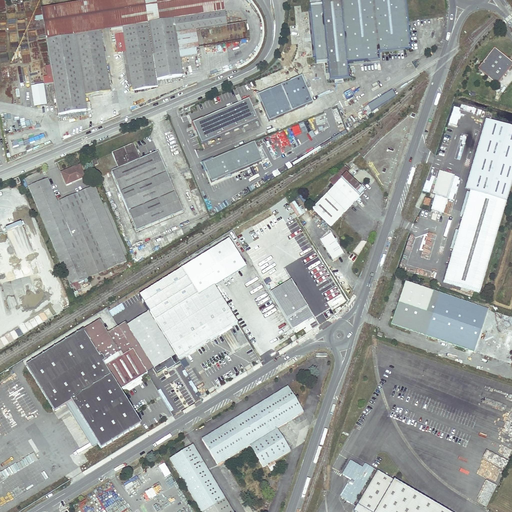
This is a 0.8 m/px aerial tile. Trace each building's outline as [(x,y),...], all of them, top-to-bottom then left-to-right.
[(156,80),(144,0),(99,0),(96,1),(100,32),(110,30),(111,36),(115,36),(118,54),(122,53),(125,69),(128,69),(131,85),(132,91),(158,86),(156,80)] [(222,0),(144,0),(156,80),(182,76),(179,58),(196,55),(195,49),(198,48),(195,31),(226,25),(222,0)] [(346,63),(339,0),(321,0),(322,5),(309,7),(315,62),(327,61),(329,80),(348,78),(346,63)] [(369,61),(374,60),(379,60),(378,53),(410,49),(404,0),(339,0),(345,48),(346,56),(346,63),(350,63),(369,61)] [(96,1),(41,9),(52,77),(53,84),(58,115),(90,110),(89,104),(86,104),(85,96),(110,92),(100,32),(96,1)] [(511,66),(511,62),(494,48),(482,64),(501,80),(511,66)] [(501,80),(482,64),(478,69),(497,85),(501,80)] [(53,84),(52,77),(43,79),(44,86),(53,84)] [(301,77),(258,96),(269,122),(312,103),(301,77)] [(43,81),(34,83),(35,86),(31,86),(34,107),(47,105),(43,81)] [(249,100),(193,124),(201,144),(257,120),(249,100)] [(511,181),(511,126),(484,119),(464,190),(469,192),(506,202),(511,181)] [(297,124),(290,127),(294,134),(300,132),(297,124)] [(254,143),(203,164),(211,182),(261,161),(254,143)] [(112,153),(118,169),(111,172),(119,192),(166,172),(157,152),(140,160),(133,144),(112,153)] [(66,185),(84,178),(79,166),(73,169),(61,174),(66,185)] [(329,183),(334,187),(345,175),(349,171),(345,167),(337,175),(334,178),(333,179),(329,183)] [(136,231),(182,212),(166,172),(119,192),(136,231)] [(353,182),(349,179),(345,175),(334,187),(327,194),(312,210),(331,227),(345,212),(351,206),(356,200),(363,193),(356,186),(361,180),(358,177),(353,182)] [(47,180),(28,188),(71,289),(75,288),(73,284),(126,262),(123,256),(102,204),(94,187),(57,203),(47,180)] [(479,293),(506,202),(469,192),(443,282),(479,293)] [(422,204),(428,206),(430,199),(424,197),(422,204)] [(442,215),(447,200),(435,197),(430,211),(442,215)] [(356,200),(351,206),(353,209),(359,203),(356,200)] [(297,216),(305,212),(301,205),(299,207),(295,201),(290,204),(297,216)] [(126,255),(104,203),(102,204),(123,256),(126,255)] [(362,227),(357,232),(361,236),(366,231),(362,227)] [(436,240),(411,232),(409,237),(435,244),(436,240)] [(331,234),(321,240),(333,260),(343,254),(331,234)] [(434,247),(408,239),(407,244),(433,251),(434,247)] [(119,391),(147,374),(146,373),(154,369),(157,374),(166,368),(167,371),(181,363),(179,360),(237,324),(214,287),(245,267),(229,241),(117,310),(120,315),(121,314),(125,321),(134,336),(132,338),(122,323),(117,326),(118,327),(107,334),(99,321),(82,331),(26,366),(54,413),(71,402),(101,449),(140,425),(119,391)] [(431,258),(432,254),(406,246),(405,250),(431,258)] [(430,261),(404,253),(403,257),(429,265),(430,261)] [(428,267),(402,260),(400,264),(427,272),(428,267)] [(426,274),(399,266),(399,269),(425,276),(426,274)] [(474,351),(488,309),(405,282),(391,324),(474,351)] [(134,336),(125,321),(122,323),(132,338),(134,336)] [(274,461),(282,456),(290,451),(277,429),(303,412),(288,387),(202,439),(217,465),(249,446),(263,467),(267,465),(271,472),(278,467),(274,461)] [(231,511),(192,445),(170,459),(201,511),(231,511)] [(350,459),(342,473),(354,480),(351,484),(348,482),(340,496),(353,504),(372,472),(374,468),(365,462),(362,466),(350,459)] [(167,478),(163,473),(160,468),(154,471),(155,471),(141,479),(147,489),(149,488),(162,481),(165,479),(167,478)] [(448,511),(377,469),(353,510),(355,511),(448,511)] [(162,481),(149,488),(152,493),(168,483),(165,479),(162,481)] [(86,497),(75,503),(77,506),(88,500),(86,497)]
